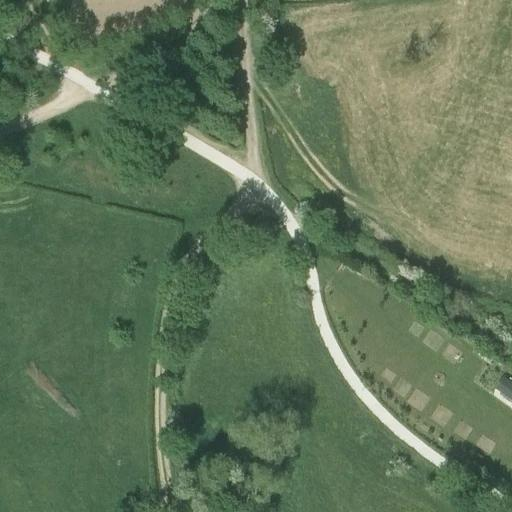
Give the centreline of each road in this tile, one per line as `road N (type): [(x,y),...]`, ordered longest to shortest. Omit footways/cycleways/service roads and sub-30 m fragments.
road 1 (unclassified): [(0,38),(100,87),(268,195),(294,226),(319,319),(359,390),(403,435),(511,508)]
road 2 (track): [(170,511),(159,442),(170,295),(188,255),(235,213),(254,183),(245,0)]
road 3 (track): [(0,129),(149,63),(213,0)]
